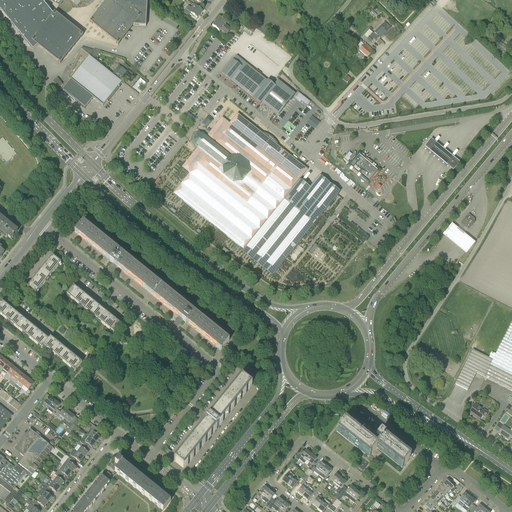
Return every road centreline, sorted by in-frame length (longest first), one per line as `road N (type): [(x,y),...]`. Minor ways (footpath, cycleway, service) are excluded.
road 1 (unclassified): [(511,458),(413,389),(405,365),(511,181)]
road 2 (residential): [(348,0),(290,70),(341,124),(492,104),(511,91)]
road 3 (residential): [(148,458),(216,370),(42,226)]
road 4 (secondary): [(309,308),(276,308),(242,287),(153,222),(91,163)]
road 5 (secondary): [(511,116),(361,298),(342,309)]
road 6 (secondary): [(82,175),(282,337)]
road 7 (secondary): [(368,335),(377,297),(511,134)]
road 8 (residential): [(306,511),(271,481),(306,438),(401,511)]
road 9 (unclassified): [(91,163),(207,20)]
road 10 (secondary): [(281,367),(275,401),(197,497)]
road 11 (secondary): [(208,507),(292,402),(309,392)]
road 12 (secondary): [(340,392),(376,396),(477,448)]
road 13 (secondary): [(477,448),(367,366)]
road 14 (secondary): [(91,163),(0,65)]
road 15 (secondary): [(0,83),(82,175)]
